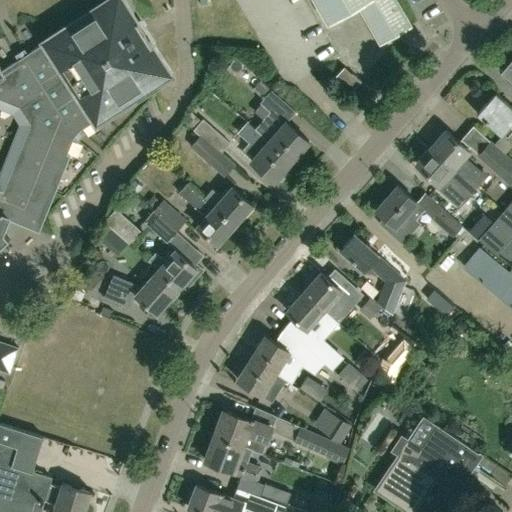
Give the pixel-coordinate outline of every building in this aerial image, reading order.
[(168,68),(124,0),(119,0),(105,9),(101,3),(45,40),(46,42),(25,55),(53,96),(77,132),(81,129),(96,119),(98,122),(155,86),(151,79),(168,68)] [(315,0),(328,21),(358,4),(380,43),(410,26),(395,0),(315,0)] [(0,97),(20,106),(26,115),(53,96),(25,55),(4,69),(0,63),(0,97)] [(511,60),(503,71),(511,78),(511,60)] [(352,91),(362,80),(345,65),(335,77),(352,91)] [(273,111),(256,129),(259,132),(266,138),(292,161),(293,159),(295,161),(298,161),(304,153),(304,151),(302,149),(309,141),(287,122),(296,111),(271,89),(261,101),(273,111)] [(511,106),(495,92),(476,113),(502,136),(511,124),(511,106)] [(39,232),(71,154),(67,153),(74,136),(77,132),(53,96),(26,115),(31,123),(3,190),(17,196),(8,219),(39,232)] [(200,135),(234,164),(235,164),(222,152),(230,142),(203,118),(201,120),(193,129),(200,134),(200,135)] [(282,180),(288,174),(288,169),(286,167),(292,161),(266,138),(259,132),(256,129),(248,121),(239,131),(251,141),(248,144),(259,153),(251,161),(274,180),(276,178),(278,180),(282,180)] [(459,141),(445,129),(431,146),(476,185),(486,173),(481,169),(479,171),(462,156),(468,149),(466,147),(469,144),(461,138),(459,141)] [(225,176),(234,164),(200,135),(190,145),(225,176)] [(511,186),(511,161),(490,141),(478,154),(511,186)] [(476,185),(431,146),(415,164),(429,175),(426,178),(434,185),(436,182),(439,184),(446,176),(463,190),(461,193),(466,197),(476,185)] [(176,160),(171,150),(164,153),(169,164),(176,160)] [(142,187),(132,179),(129,183),(127,185),(136,194),(142,187)] [(218,244),(236,223),(205,197),(205,196),(189,181),(180,191),(207,215),(198,225),(218,244)] [(254,204),(233,185),(223,196),(213,187),(205,196),(205,197),(236,223),(254,204)] [(416,202),(397,185),(375,210),(394,227),(406,213),(413,220),(423,209),(453,236),(455,234),(458,236),(465,229),(462,226),(463,225),(426,192),(416,202)] [(0,247),(10,239),(0,228),(8,219),(17,196),(3,190),(0,188),(0,247)] [(153,194),(147,201),(152,205),(158,199),(153,194)] [(177,230),(187,219),(164,198),(154,210),(177,230)] [(497,255),(511,237),(511,201),(479,239),(497,255)] [(131,244),(143,231),(116,208),(104,220),(108,224),(110,225),(118,232),(131,244)] [(167,241),(177,230),(154,210),(144,221),(167,241)] [(110,225),(108,224),(98,234),(107,243),(118,232),(110,225)] [(359,287),(381,306),(382,305),(389,311),(401,278),(385,263),(394,253),(385,245),(377,255),(353,234),(339,250),(352,260),(349,263),(359,273),(362,270),(363,271),(363,270),(367,274),(372,273),(375,271),(386,280),(379,302),(360,286),(359,287)] [(511,275),(479,247),(463,265),(511,306),(511,275)] [(188,260),(176,249),(166,260),(156,251),(148,260),(158,269),(158,268),(180,287),(186,281),(190,285),(203,269),(190,257),(188,260)] [(180,287),(158,268),(158,269),(142,286),(114,274),(104,297),(126,307),(136,295),(157,313),(180,287)] [(338,320),(346,310),(333,299),(341,289),(321,271),(304,290),(337,320),(337,319),(338,320)] [(370,319),(381,306),(359,287),(349,299),(370,319)] [(337,320),(304,290),(286,310),(306,328),(317,316),(329,328),(337,320)] [(275,372),(289,350),(265,334),(251,356),(275,372)] [(304,355),(315,376),(346,359),(335,338),(304,355)] [(0,355),(0,364),(16,371),(26,349),(6,341),(0,355)] [(393,392),(408,356),(387,348),(372,384),(393,392)] [(272,400),(286,378),(275,372),(251,356),(237,378),(261,394),(272,400)] [(214,435),(242,446),(252,450),(252,449),(263,453),(268,439),(267,439),(272,425),(252,417),(251,419),(224,409),(214,435)] [(335,413),(324,431),(340,442),(352,424),(335,413)] [(480,453),(437,424),(421,448),(401,435),(392,448),(399,453),(375,488),(410,511),(433,477),(454,491),(480,453)] [(326,454),(333,440),(299,426),(293,440),(326,454)] [(248,462),(252,450),(242,446),(214,435),(205,460),(232,470),(231,472),(251,480),(257,482),(262,468),(257,465),(248,462)] [(299,463),(284,457),(283,461),(297,467),(299,463)] [(0,459),(0,511),(40,511),(45,499),(56,502),(52,511),(85,511),(92,490),(63,481),(61,487),(49,483),(52,476),(33,470),(0,459)] [(287,505),(292,492),(264,481),(259,494),(287,505)] [(239,511),(243,502),(222,495),(222,493),(196,484),(187,506),(202,511),(232,511),(233,510),(239,511)] [(313,500),(309,511),(311,511),(326,511),(329,506),(313,500)]
